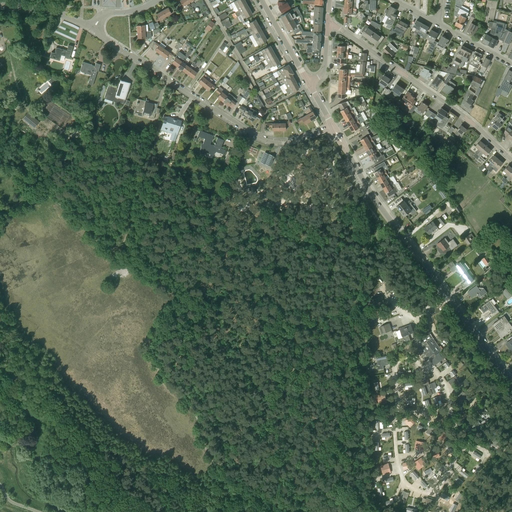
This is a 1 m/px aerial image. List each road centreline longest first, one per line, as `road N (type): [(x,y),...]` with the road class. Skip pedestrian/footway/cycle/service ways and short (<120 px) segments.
road 1 (track): [(271,508),(219,465),(192,407),(155,360),(154,332),(172,307),(169,287),(0,156)]
road 2 (tertiary): [(511,381),(373,196),(331,126)]
road 3 (residential): [(331,126),(283,143),(259,138),(93,30)]
road 4 (residential): [(511,158),(328,20)]
